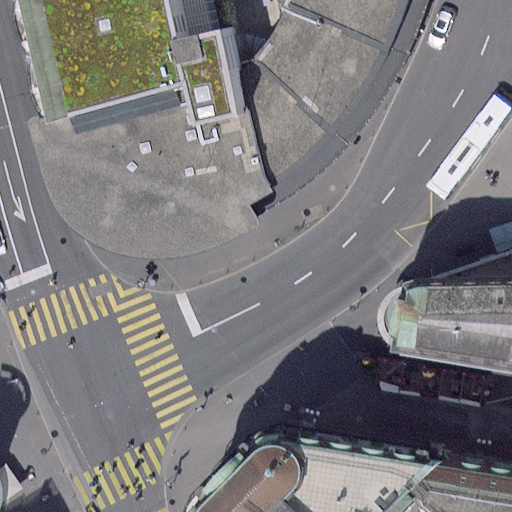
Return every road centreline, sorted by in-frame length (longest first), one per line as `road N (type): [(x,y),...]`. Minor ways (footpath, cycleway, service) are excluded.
road 1 (residential): [(227,321),(306,279),(365,231),(472,79),(499,0)]
road 2 (primary): [(0,91),(91,387)]
road 3 (residential): [(227,321),(339,381),(511,411)]
road 4 (residential): [(91,387),(227,321)]
